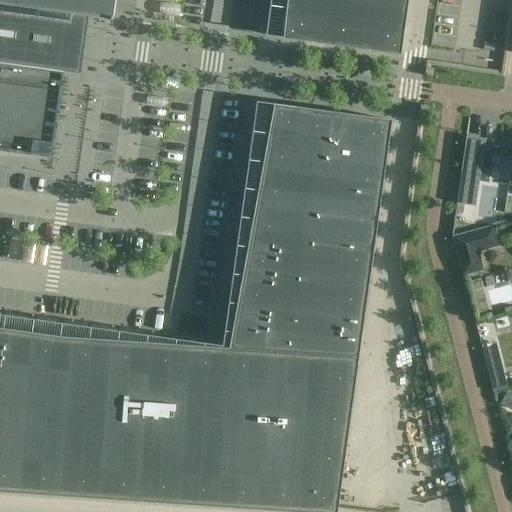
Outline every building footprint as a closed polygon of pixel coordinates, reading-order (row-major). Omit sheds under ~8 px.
[(0,0),(0,150),(8,152),(8,153),(11,154),(11,152),(13,153),(13,154),(23,155),(23,154),(28,155),(28,156),(38,157),(38,156),(40,156),(40,158),(51,159),(51,155),(50,155),(50,154),(51,154),(52,150),(51,150),(51,149),(52,149),(53,138),(52,138),(53,137),(54,137),(54,130),(54,125),(55,125),(57,115),(56,114),(56,111),(57,111),(58,104),(57,104),(57,103),(58,103),(59,99),(58,99),(58,97),(59,98),(60,87),(59,87),(60,82),(61,82),(62,73),(78,75),(81,52),(79,52),(80,45),(81,37),(83,37),(86,17),(87,18),(87,17),(107,20),(109,21),(110,18),(109,18),(111,4),(112,4),(112,1),(111,0),(0,0)] [(281,36),(281,39),(282,39),(283,38),(303,40),(303,42),(399,55),(406,0),(286,0),(285,8),(284,8),(284,10),(285,10),(282,36),(281,36)] [(0,330),(0,493),(276,511),(335,511),(357,359),(374,237),(390,121),(294,108),(294,110),(273,107),(273,106),(272,106),(272,107),(273,107),(268,134),(266,133),(266,136),(267,136),(262,162),(261,162),(261,164),(262,164),(257,190),(256,190),(255,192),(257,192),(252,219),(250,218),(250,221),(252,221),(247,247),(245,247),(245,249),(246,249),(241,275),(240,275),(240,277),(241,277),(236,304),(235,304),(234,306),(236,306),(231,332),(230,332),(229,334),(231,334),(228,350),(203,348),(203,347),(201,347),(201,348),(174,346),(175,345),(172,345),(172,346),(146,344),(146,343),(144,343),(143,344),(117,342),(117,341),(115,341),(115,342),(88,340),(88,339),(86,339),(86,340),(59,338),(60,337),(58,337),(57,338),(31,334),(31,333),(29,333),(29,334),(2,330),(3,329),(0,329),(0,330)] [(466,137),(461,171),(462,171),(480,174),(485,140),(467,137),(466,137)] [(457,256),(498,245),(493,226),(452,237),(457,256)] [(502,370),(488,373),(493,392),(506,388),(502,370)]
